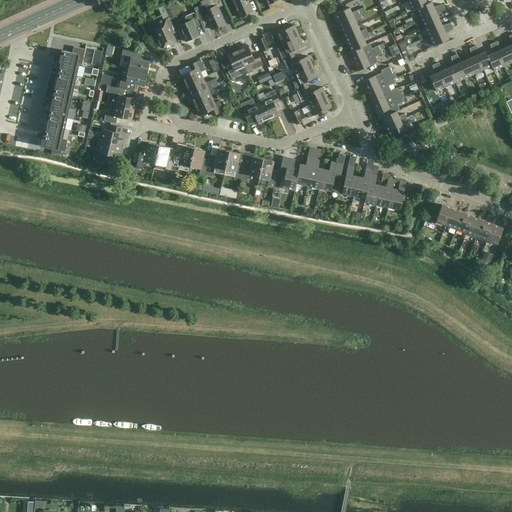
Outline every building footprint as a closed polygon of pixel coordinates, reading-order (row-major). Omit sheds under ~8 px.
[(208,0),(212,8),(205,11),(204,10),(197,14),(203,27),(210,24),(212,30),(225,25),(217,8),(223,6),(220,0),(208,0)] [(247,0),(232,0),(241,17),(253,12),(247,0)] [(411,0),(408,2),(413,11),(417,9),(427,4),(425,0),(411,0)] [(417,9),(421,18),(444,8),(443,5),(434,7),(431,2),(427,4),(417,9)] [(339,24),(360,15),(358,10),(352,13),(350,8),(335,14),(339,24)] [(445,11),(444,8),(421,18),(425,27),(440,21),(438,16),(445,11)] [(195,28),(201,26),(195,13),(185,18),(187,22),(179,26),(187,42),(199,36),(195,28)] [(362,19),(360,15),(339,24),(344,33),(358,27),(356,21),(362,19)] [(170,36),(177,33),(170,18),(164,21),(163,18),(154,22),(157,29),(152,32),(159,48),(165,45),(167,51),(176,47),(170,36)] [(442,26),(440,21),(425,27),(430,37),(452,26),(451,23),(442,26)] [(281,44),(299,36),(295,25),(272,36),(274,40),(279,38),(281,44)] [(454,30),(452,26),(430,37),(434,46),(449,40),(446,34),(454,30)] [(361,32),(358,27),(344,33),(348,42),(368,33),(367,29),(361,32)] [(348,42),(352,51),(352,52),(367,45),(366,45),(364,40),(370,37),(368,33),(348,42)] [(283,61),(295,56),(292,51),(304,46),(299,36),(281,44),(284,49),(279,52),(283,61)] [(259,40),(264,52),(269,49),(264,38),(259,40)] [(504,66),(511,62),(511,59),(506,48),(501,50),(497,42),(493,43),(504,66)] [(352,52),(352,51),(349,53),(353,62),(381,50),(379,46),(372,49),(370,43),(366,45),(367,45),(352,52)] [(493,54),(488,56),(492,66),(494,71),(504,66),(493,43),(490,45),(493,54)] [(392,56),(400,53),(396,44),(388,47),(392,56)] [(247,45),(237,49),(248,73),(248,72),(263,65),(258,54),(253,57),(247,45)] [(483,70),(492,66),(488,56),(486,51),(481,54),(476,46),(473,47),(483,70)] [(79,66),(81,66),(85,49),(73,47),(72,53),(62,50),(59,61),(79,66)] [(472,58),(467,60),(474,75),(483,70),(473,47),(470,49),(472,58)] [(128,70),(147,74),(150,62),(137,59),(138,52),(123,49),(122,56),(125,57),(124,62),(130,63),(128,70)] [(248,73),(237,49),(227,54),(232,66),(227,68),(232,80),(234,78),(236,82),(249,76),(248,72),(248,73)] [(382,54),(381,50),(353,62),(358,72),(378,63),(376,57),(382,54)] [(275,53),(269,55),(272,65),(279,62),(275,53)] [(457,54),(454,56),(465,79),(474,75),(467,60),(462,62),(457,54)] [(297,62),(295,56),(283,61),(288,71),(293,69),(295,75),(313,67),(309,56),(297,62)] [(455,83),(465,79),(454,56),(451,57),(454,66),(449,68),(455,83)] [(185,86),(203,78),(201,72),(206,70),(201,60),(190,65),(192,71),(181,76),(185,86)] [(77,76),(79,66),(59,61),(57,72),(77,76)] [(439,63),(436,64),(445,84),(446,87),(455,83),(449,68),(443,71),(439,63)] [(446,87),(445,84),(436,64),(433,66),(435,74),(430,77),(436,91),(446,87)] [(313,67),(295,75),(298,80),(293,82),(297,92),(309,87),(306,82),(318,77),(313,67)] [(367,92),(394,79),(388,67),(382,70),(383,73),(362,82),(367,92)] [(108,85),(129,90),(130,90),(137,92),(139,85),(144,86),(147,74),(128,70),(127,77),(113,74),(113,76),(102,74),(100,84),(108,85)] [(55,82),(74,87),(77,76),(57,72),(55,82)] [(257,77),(260,84),(271,78),(269,72),(257,77)] [(206,83),(203,78),(185,86),(190,96),(218,83),(216,79),(206,83)] [(394,79),(367,92),(371,101),(391,92),(389,86),(396,83),(394,79)] [(55,82),(52,93),(72,97),(74,87),(55,82)] [(190,96),(194,106),(212,98),(210,92),(220,88),(218,83),(190,96)] [(115,106),(134,110),(137,99),(128,97),(129,90),(108,85),(106,92),(110,93),(108,103),(116,105),(115,106)] [(309,87),(297,92),(302,102),(307,100),(309,106),(327,97),(323,87),(311,93),(309,87)] [(398,89),(391,92),(371,101),(375,110),(402,98),(403,97),(401,93),(400,94),(398,89)] [(261,102),(269,120),(279,116),(274,104),(280,102),(274,90),(264,95),(267,100),(261,102)] [(70,108),(72,97),(52,93),(50,103),(70,108)] [(305,114),(307,113),(309,118),(332,108),(327,97),(309,106),(302,109),(305,114)] [(212,98),(194,106),(199,116),(210,111),(213,116),(224,111),(220,101),(215,103),(212,98)] [(404,102),(402,98),(375,110),(379,120),(382,118),(397,112),(400,110),(398,105),(404,102)] [(249,123),(257,119),(259,125),(269,120),(261,102),(256,105),(253,99),(241,105),(249,123)] [(70,108),(50,103),(48,114),(67,118),(70,108)] [(134,110),(115,106),(113,116),(105,114),(104,121),(116,124),(118,117),(132,120),(134,110)] [(297,111),(292,114),(297,125),(302,122),(297,111)] [(386,127),(407,118),(405,114),(399,117),(397,112),(382,118),(386,127)] [(45,124),(65,129),(67,118),(48,114),(45,124)] [(409,122),(407,118),(386,127),(391,137),(405,130),(403,125),(409,122)] [(45,124),(43,135),(63,139),(65,129),(45,124)] [(99,136),(98,141),(122,146),(124,138),(118,137),(119,134),(122,134),(123,128),(111,125),(109,131),(104,130),(103,137),(99,136)] [(65,151),(67,140),(63,139),(43,135),(40,146),(52,149),(51,154),(60,156),(61,150),(65,151)] [(122,146),(98,141),(97,146),(100,147),(98,154),(104,155),(103,161),(115,163),(116,157),(114,156),(115,153),(120,154),(122,146)] [(137,164),(136,168),(143,170),(144,164),(153,166),(154,164),(155,164),(159,145),(148,143),(147,151),(141,150),(140,150),(140,154),(137,164)] [(190,167),(194,148),(191,148),(192,146),(186,144),(186,147),(183,146),(181,156),(175,155),(176,152),(175,152),(174,160),(171,174),(172,174),(173,174),(173,173),(174,173),(175,172),(176,172),(176,171),(177,170),(178,171),(179,165),(190,167)] [(170,148),(159,145),(155,164),(166,167),(164,172),(171,174),(174,160),(168,158),(170,148)] [(205,151),(194,148),(190,167),(201,169),(199,175),(206,177),(206,176),(209,163),(203,161),(205,151)] [(225,170),(229,151),(218,149),(216,159),(210,158),(211,155),(210,155),(209,163),(206,176),(212,177),(214,168),(225,170)] [(240,154),(229,151),(225,170),(236,172),(234,178),(241,180),(244,165),(238,164),(240,154)] [(244,165),(241,180),(247,181),(248,175),(259,178),(263,159),(252,156),(250,167),(244,165)] [(299,169),(294,168),(296,160),(283,157),(280,170),(286,171),(283,186),(288,187),(287,190),(295,191),(296,186),(295,186),(299,169)] [(300,164),(299,169),(295,186),(296,186),(303,188),(303,186),(308,187),(314,159),(308,157),(306,166),(300,164)] [(274,161),(263,159),(259,178),(270,180),(268,188),(274,189),(278,170),(278,173),(272,172),(274,161)] [(312,190),(319,191),(324,170),(318,168),(320,160),(314,159),(308,187),(312,187),(312,190)] [(329,171),(324,170),(319,191),(324,193),(325,190),(331,192),(335,177),(341,178),(343,165),(331,163),(329,171)] [(353,199),(358,177),(353,176),(355,168),(348,166),(342,194),(347,195),(346,197),(353,199)] [(364,178),(358,177),(353,199),(361,200),(361,198),(365,199),(366,199),(371,175),(372,171),(366,170),(364,178)] [(377,177),(371,175),(366,199),(365,199),(365,203),(369,204),(369,206),(376,208),(381,186),(375,185),(377,177)] [(386,187),(381,186),(376,208),(383,210),(384,207),(388,208),(393,189),(395,180),(388,179),(386,187)] [(398,190),(393,189),(388,208),(387,210),(395,212),(396,210),(400,211),(406,183),(400,182),(398,190)] [(446,226),(453,209),(442,205),(436,222),(446,226)] [(463,213),(453,209),(446,226),(456,230),(463,213)] [(473,217),(463,213),(456,230),(466,234),(473,217)] [(483,220),(473,217),(466,234),(476,237),(483,220)] [(493,224),(483,220),(476,237),(487,241),(493,224)] [(493,224),(487,241),(497,245),(503,228),(493,224)]
